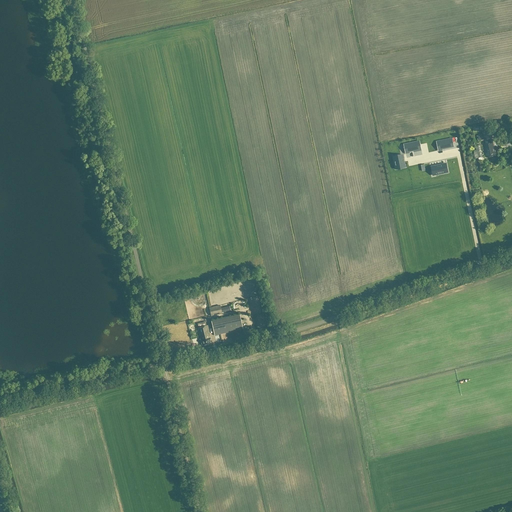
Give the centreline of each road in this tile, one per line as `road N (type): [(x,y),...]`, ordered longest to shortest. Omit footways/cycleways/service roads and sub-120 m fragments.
road 1 (unclassified): [(163,364),(73,0)]
road 2 (unclassified): [(163,364),(309,326),(511,258)]
road 3 (unclassified): [(0,404),(163,364)]
road 4 (unclassified): [(200,511),(163,364)]
